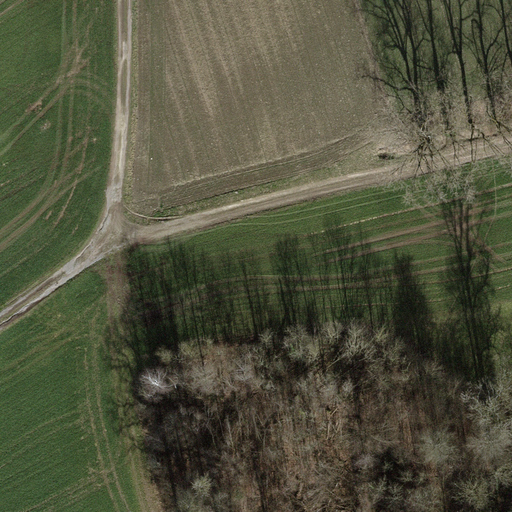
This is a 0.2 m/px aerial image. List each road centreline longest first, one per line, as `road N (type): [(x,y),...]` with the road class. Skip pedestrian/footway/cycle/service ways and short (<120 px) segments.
road 1 (track): [(114,248),(511,145)]
road 2 (track): [(114,248),(112,0)]
road 3 (track): [(0,316),(114,248)]
